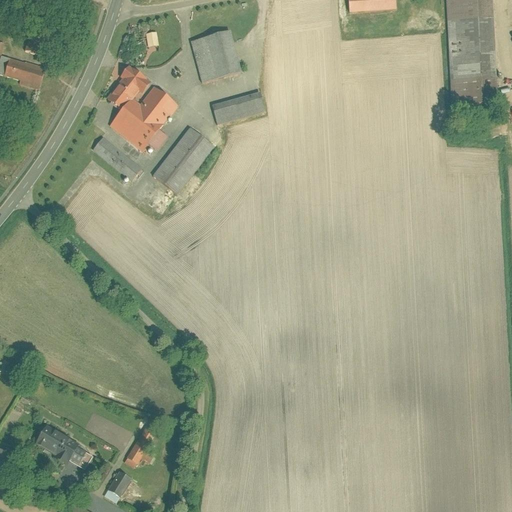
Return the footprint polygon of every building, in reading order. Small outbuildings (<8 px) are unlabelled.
[(397,0),(348,0),(350,16),(399,12),(397,0)] [(491,0),(448,0),(455,117),(498,114),(491,0)] [(158,33),(147,35),(149,49),(161,47),(158,33)] [(232,34),(192,45),(203,87),(243,76),(232,34)] [(29,42),(26,53),(37,56),(40,45),(29,42)] [(47,70),(1,57),(0,62),(0,78),(41,91),(47,70)] [(150,85),(130,68),(121,79),(124,81),(108,99),(125,113),(135,101),(141,94),(142,95),(150,85)] [(125,113),(113,128),(143,153),(180,109),(155,87),(140,105),(135,101),(125,113)] [(261,95),(214,108),(220,128),(267,115),(261,95)] [(191,130),(154,177),(179,197),(216,149),(191,130)] [(142,172),(104,140),(95,152),(132,183),(142,172)] [(160,432),(148,425),(124,467),(135,473),(160,432)] [(89,456),(41,426),(30,444),(57,461),(54,466),(66,473),(68,469),(78,474),(89,456)] [(131,484),(117,477),(107,495),(121,503),(131,484)]
